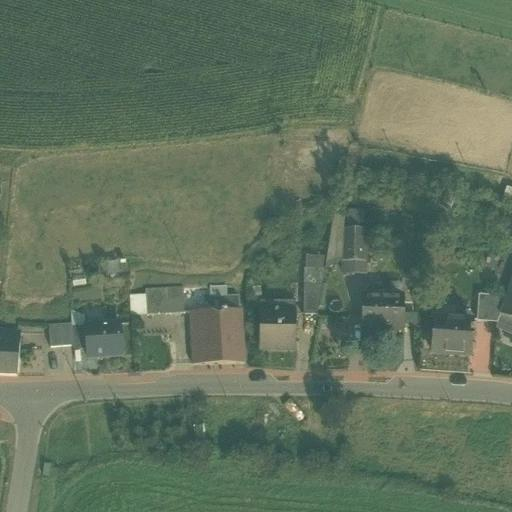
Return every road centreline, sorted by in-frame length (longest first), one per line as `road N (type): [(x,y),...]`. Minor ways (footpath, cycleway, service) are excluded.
road 1 (unclassified): [(36,392),(347,386),(511,396)]
road 2 (unclassified): [(17,511),(36,392)]
